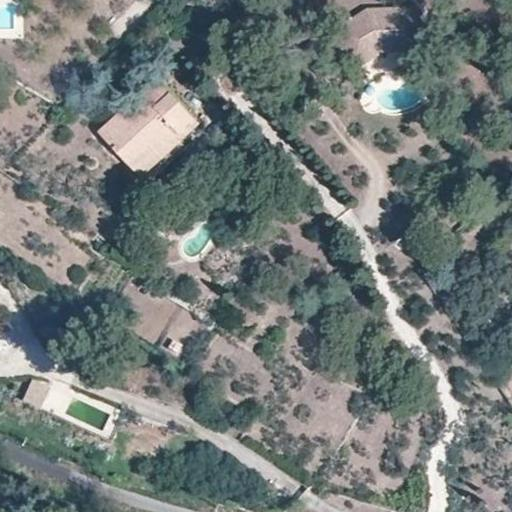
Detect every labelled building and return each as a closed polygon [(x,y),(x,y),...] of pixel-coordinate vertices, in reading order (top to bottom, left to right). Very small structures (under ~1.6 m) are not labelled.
[(423,50),(420,6),(368,10),(332,35),(331,36),(356,71),(382,52),(423,50)] [(147,173),(185,136),(199,122),(157,78),(101,132),(144,177),(147,173)] [(192,143),(185,136),(147,173),(154,180),(192,143)] [(156,252),(123,231),(110,251),(142,273),(156,252)] [(167,336),(159,350),(179,362),(187,348),(167,336)] [(47,388),(32,381),(23,402),(38,409),(47,388)]
